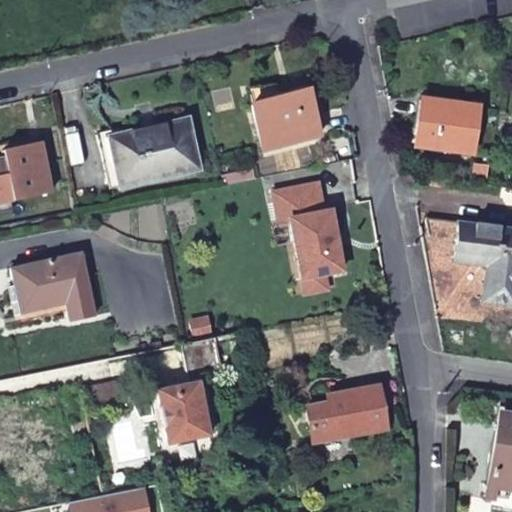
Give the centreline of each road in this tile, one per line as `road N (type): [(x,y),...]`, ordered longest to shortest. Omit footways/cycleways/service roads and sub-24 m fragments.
road 1 (residential): [(343,9),(417,367)]
road 2 (residential): [(0,84),(343,9)]
road 3 (residential): [(417,367),(423,511)]
